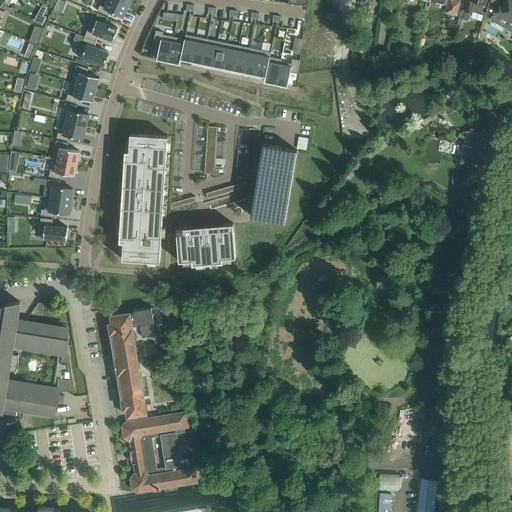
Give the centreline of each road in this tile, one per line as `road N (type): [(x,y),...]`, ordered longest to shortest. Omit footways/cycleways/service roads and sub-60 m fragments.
road 1 (residential): [(155,0),(123,76),(81,257),(64,287)]
road 2 (residential): [(64,287),(84,363),(95,372),(110,487)]
